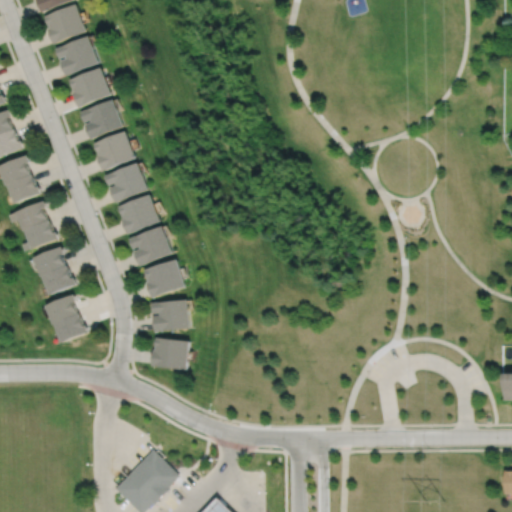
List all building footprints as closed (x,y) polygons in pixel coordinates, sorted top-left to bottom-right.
[(40,0),(46,13),(79,1),(78,0),(40,0)] [(49,17),(53,29),(52,30),(58,45),(92,33),(81,5),(49,17)] [(60,49),(63,59),(70,57),(70,59),(64,62),(69,73),(102,59),(93,36),(60,49)] [(70,76),(75,88),(73,89),(79,104),(113,91),(102,63),(70,76)] [(81,108),(85,119),(91,116),(92,119),(86,121),(92,136),(125,123),(114,95),(81,108)] [(0,130),(12,126),(8,114),(11,113),(8,106),(0,109),(0,130)] [(0,130),(0,153),(23,145),(20,137),(18,138),(13,126),(12,126),(0,130)] [(95,140),(100,152),(98,153),(104,168),(137,155),(126,127),(95,140)] [(30,171),(25,160),(29,159),(26,152),(0,162),(0,168),(5,182),(6,181),(30,171)] [(106,172),(110,182),(116,180),(117,183),(111,185),(117,199),(150,186),(139,159),(106,172)] [(6,181),(14,201),(41,190),(38,182),(36,183),(31,171),(30,171),(6,181)] [(120,203),(125,216),(123,216),(129,231),(162,218),(151,191),(120,203)] [(48,218),(43,205),(46,204),(44,197),(9,211),(12,220),(18,217),(23,228),(24,227),(48,218)] [(406,205),(401,214),(407,222),(417,221),(421,212),(416,204),(406,205)] [(24,227),(29,239),(22,242),(25,249),(59,236),(56,229),(54,230),(49,217),(48,218),(24,227)] [(131,236),(135,246),(141,243),(142,246),(135,249),(141,263),(174,250),(164,223),(131,236)] [(65,264),(61,252),(64,250),(62,243),(33,255),(41,274),(42,273),(65,264)] [(146,267),(150,279),(148,280),(153,295),(187,284),(178,256),(146,267)] [(42,273),(49,292),(76,281),(74,275),(72,276),(67,263),(65,264),(42,273)] [(78,312),(73,300),(77,299),(74,292),(45,303),(53,322),(54,321),(78,312)] [(154,300),(155,311),(162,310),(162,313),(155,314),(157,329),(192,326),(189,297),(154,300)] [(54,321),(61,340),(88,330),(86,323),(84,324),(79,311),(78,312),(54,321)] [(158,335),(156,348),(155,348),(153,364),(188,368),(191,339),(158,335)] [(155,448),(134,470),(116,487),(141,511),(144,511),(154,502),(156,503),(172,487),(170,485),(181,474),(155,448)] [(236,511),(220,496),(204,511),(236,511)]
